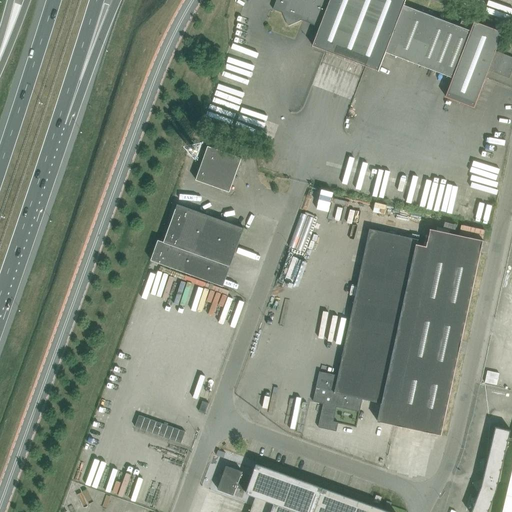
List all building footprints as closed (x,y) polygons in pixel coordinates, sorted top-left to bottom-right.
[(488,70),(510,79),(511,72),(511,57),(496,51),(503,33),(474,22),(473,25),(462,21),(460,27),(404,5),(405,0),(276,0),(273,9),(283,13),(288,26),(301,20),(320,27),(313,46),(379,71),(386,52),(453,78),(446,97),(474,108),(488,70)] [(492,154),(494,148),(469,141),(467,147),(492,154)] [(208,146),(196,180),(230,192),(242,158),(208,146)] [(158,240),(151,260),(223,287),(244,228),(178,204),(164,242),(158,240)] [(417,245),(418,239),(370,229),(338,376),(320,372),(313,402),(323,404),(318,427),(336,431),(338,422),(334,421),(337,407),(360,412),(362,399),(382,403),(378,422),(441,435),(483,241),(431,229),(427,247),(417,245)] [(181,443),(185,432),(139,415),(135,427),(181,443)] [(511,511),(511,441),(508,441),(511,430),(496,427),(493,439),(489,439),(486,466),(483,480),(481,480),(477,482),(476,486),(478,490),(480,491),(471,511),(488,511),(496,491),(499,482),(509,485),(502,511),(511,511)] [(389,511),(257,464),(252,476),(226,466),(223,475),(220,474),(218,479),(221,480),(218,489),(234,495),(237,488),(247,491),(246,493),(256,497),(250,511),(389,511)] [(382,497),(376,495),(374,502),(379,504),(382,497)]
